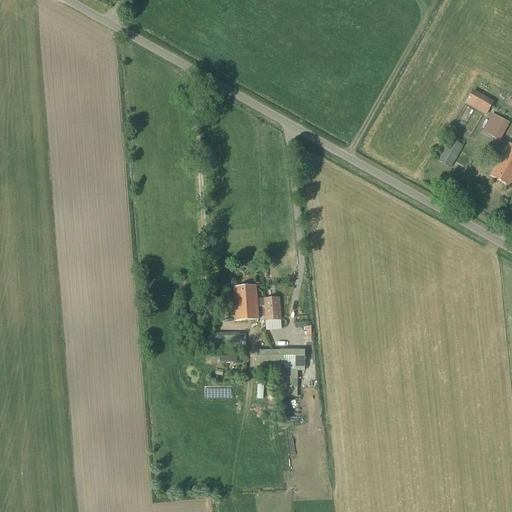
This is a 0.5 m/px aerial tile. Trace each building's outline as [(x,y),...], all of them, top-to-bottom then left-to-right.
[(471,92),(464,104),(485,116),(491,104),(471,92)] [(490,113),(480,130),(500,141),(509,123),(490,113)] [(450,169),(463,146),(449,139),(436,160),(450,169)] [(508,188),(511,180),(511,146),(508,145),(489,178),(508,188)] [(257,299),(256,287),(233,288),(235,322),(258,320),(257,308),(264,307),(265,323),(280,321),(279,298),(257,299)] [(200,314),(199,310),(194,311),(194,314),(183,315),(184,326),(201,325),(200,314)] [(273,352),(272,351),(256,351),(256,372),(273,372),(273,352)] [(297,372),(297,361),(297,352),(281,352),(281,351),(272,351),(273,352),(273,372),(280,372),(280,380),(297,380),(297,372)]
